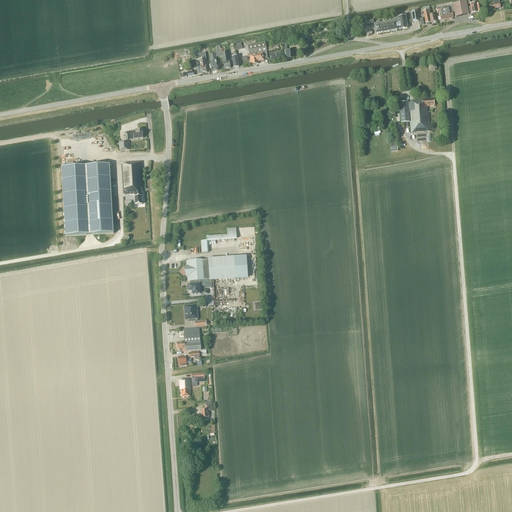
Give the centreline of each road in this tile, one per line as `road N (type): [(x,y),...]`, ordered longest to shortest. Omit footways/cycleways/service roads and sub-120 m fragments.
road 1 (track): [(227,511),(461,474),(475,464),(452,154),(410,144),(397,117),(398,98),(407,94)]
road 2 (tertiary): [(177,511),(160,272),(168,144),(161,86)]
road 3 (unclassified): [(161,86),(0,115)]
road 4 (tertiary): [(161,86),(301,61)]
road 5 (tertiary): [(384,46),(511,23)]
